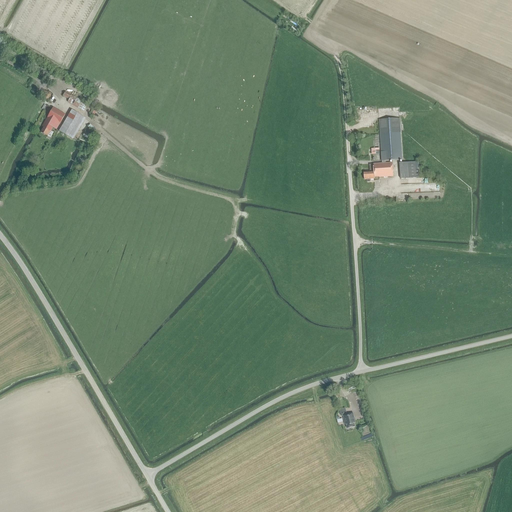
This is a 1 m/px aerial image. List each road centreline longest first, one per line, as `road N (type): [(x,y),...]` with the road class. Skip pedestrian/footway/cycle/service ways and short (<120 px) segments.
road 1 (unclassified): [(147,475),(312,384),(511,336)]
road 2 (tertiary): [(147,475),(0,234)]
